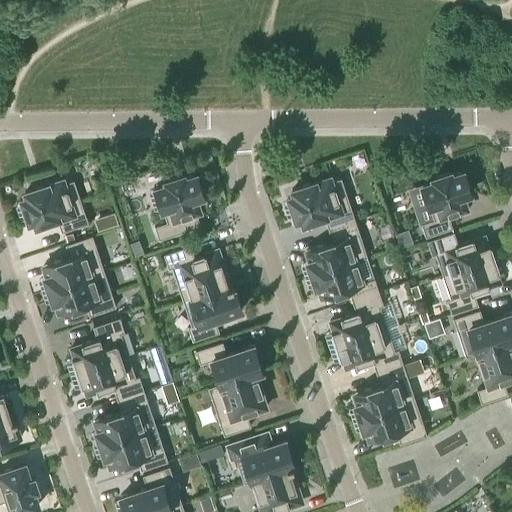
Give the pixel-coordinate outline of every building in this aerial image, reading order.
[(426,236),(453,227),(448,214),(467,208),(463,195),(470,192),(463,171),(452,175),(451,172),(432,178),(433,181),(422,185),(429,206),(430,206),(434,218),(422,223),(426,236)] [(201,225),(196,212),(200,211),(196,198),(204,195),(197,174),(185,178),(184,175),(165,181),(166,184),(155,187),(162,209),(163,209),(167,221),(155,225),(159,239),(201,225)] [(329,229),(355,220),(341,177),(332,180),(330,176),(292,189),(294,194),(288,196),(296,219),(302,218),(303,223),(325,216),(329,229)] [(29,222),(34,220),(36,225),(57,218),(61,231),(88,222),(74,179),(65,182),(63,178),(25,191),(27,197),(21,198),(29,222)] [(116,210),(97,216),(100,228),(120,221),(116,210)] [(312,273),(314,273),(340,264),(363,256),(367,255),(355,220),(329,229),(333,241),(306,250),(310,260),(307,260),(312,273)] [(413,242),(409,229),(396,233),(400,246),(413,242)] [(443,275),(494,258),(489,243),(488,244),(485,235),(474,238),(473,237),(472,238),(472,239),(458,244),(454,231),(427,240),(432,254),(436,252),(443,275)] [(49,288),(104,270),(92,235),(66,244),(70,256),(43,265),(47,275),(44,276),(49,288)] [(129,242),(134,255),(143,252),(138,239),(129,242)] [(195,257),(190,244),(164,253),(169,267),(172,266),(183,299),(229,284),(217,249),(195,257)] [(358,259),(364,257),(363,256),(340,264),(314,273),(312,273),(316,286),(318,286),(321,295),(348,287),(352,299),(379,290),(375,277),(365,280),(358,259)] [(499,272),(494,258),(443,275),(450,297),(447,298),(452,313),(478,304),(474,291),(488,286),(488,288),(490,287),(489,286),(500,282),(497,273),(499,272)] [(104,270),(49,288),(53,301),(55,301),(59,311),(85,302),(89,314),(116,305),(104,270)] [(193,340),(219,331),(215,318),(242,309),(233,282),(229,284),(183,299),(191,325),(188,326),(193,340)] [(387,328),(380,306),(384,304),(379,290),(352,299),(356,312),(342,316),(342,315),(340,316),(341,317),(330,320),(333,330),(331,330),(336,345),(338,344),(364,335),(387,328)] [(484,321),(480,308),(453,317),(466,356),(478,352),(511,340),(511,316),(511,312),(484,321)] [(77,371),(128,354),(121,332),(124,331),(120,317),(93,326),(98,338),(84,343),(83,342),(81,342),(82,344),(71,347),(74,356),(72,357),(77,371)] [(395,350),(387,328),(364,335),(338,344),(336,345),(341,359),(343,359),(346,368),(357,364),(357,366),(359,365),(358,364),(372,359),(376,372),(403,363),(398,349),(395,350)] [(481,402),(508,393),(504,380),(511,377),(511,340),(478,352),(489,385),(477,389),(481,402)] [(208,386),(209,388),(255,373),(262,370),(253,345),(227,353),(222,341),(196,350),(200,362),(210,359),(218,383),(208,386)] [(135,376),(128,354),(77,371),(82,386),(83,385),(86,394),(97,391),(98,392),(99,391),(99,390),(113,385),(117,398),(144,389),(139,375),(135,376)] [(359,417),(362,416),(388,407),(415,398),(403,363),(376,372),(381,384),(354,393),(357,403),(355,404),(359,417)] [(224,434),(251,425),(246,413),(266,406),(255,373),(209,388),(224,434)] [(144,389),(117,398),(121,410),(95,419),(98,429),(96,430),(100,443),(156,424),(144,389)] [(15,422),(17,421),(17,419),(11,421),(2,395),(0,395),(0,443),(20,437),(15,422)] [(427,433),(415,398),(388,407),(362,416),(359,417),(364,430),(366,429),(369,439),(396,430),(400,442),(427,433)] [(167,460),(156,424),(100,443),(104,456),(107,455),(110,465),(137,456),(141,469),(167,460)] [(294,466),(285,439),(270,444),(265,432),(254,435),(228,444),(232,458),(236,457),(244,482),(252,479),(290,467),(294,466)] [(25,463),(0,471),(0,501),(8,499),(12,511),(16,511),(39,504),(34,489),(37,488),(34,477),(30,478),(25,463)] [(125,511),(157,511),(182,504),(169,465),(143,474),(147,487),(120,496),(125,511)] [(290,467),(252,479),(262,511),(279,511),(279,509),(302,501),(290,467)] [(215,508),(211,496),(200,499),(204,511),(215,508)]
